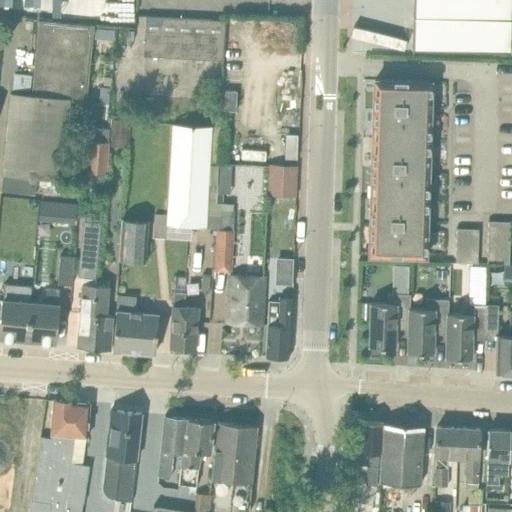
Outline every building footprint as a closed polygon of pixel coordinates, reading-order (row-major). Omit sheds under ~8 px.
[(413,0),(412,48),(511,51),(511,0),(413,0)] [(62,9),(38,7),(30,95),(11,93),(0,202),(0,253),(28,257),(36,176),(63,179),(70,100),(87,102),(94,38),(94,28),(95,25),(61,22),(62,9)] [(143,55),(202,59),(223,60),(225,20),(146,15),(143,55)] [(94,28),(94,38),(114,39),(114,29),(94,28)] [(369,254),(369,255),(425,257),(426,227),(427,198),(428,169),(429,140),(430,111),(431,81),(375,79),(374,109),(373,138),(372,167),(371,196),(370,225),(369,254)] [(127,145),(128,119),(114,118),(113,144),(127,145)] [(219,125),(171,123),(165,223),(214,228),(219,125)] [(89,140),(88,151),(86,171),(106,173),(109,142),(89,140)] [(296,167),(270,166),(269,175),(268,175),(268,193),(295,194),(296,167)] [(222,209),(216,269),(230,270),(233,209),(222,209)] [(84,218),(78,272),(94,274),(100,220),(84,218)] [(148,220),(121,218),(118,261),(145,263),(148,220)] [(508,220),(488,220),(484,263),(508,263),(508,220)] [(477,227),(454,226),(453,262),(475,262),(477,227)] [(74,256),(75,242),(65,248),(64,255),(60,255),(58,283),(71,285),(74,256)] [(229,275),(228,302),(227,322),(262,324),(264,277),(229,275)] [(185,277),(175,276),(171,347),(195,348),(198,307),(183,307),(185,277)] [(83,283),(77,347),(93,348),(100,279),(91,278),(90,283),(83,283)] [(101,279),(100,279),(94,348),(110,349),(113,315),(106,314),(109,285),(100,284),(101,279)] [(17,285),(4,284),(0,333),(0,337),(3,337),(3,340),(14,341),(15,338),(28,339),(31,301),(16,300),(17,285)] [(45,302),(31,301),(28,339),(40,340),(40,343),(51,344),(51,341),(55,342),(59,288),(47,287),(45,302)] [(370,302),(369,346),(395,347),(396,322),(408,323),(409,293),(387,293),(387,303),(370,302)] [(408,323),(407,351),(434,352),(434,328),(446,328),(447,299),(426,298),(426,308),(410,307),(411,293),(409,293),(408,323)] [(136,296),(116,294),(115,310),(116,310),(113,350),(154,353),(157,314),(135,312),(136,296)] [(292,298),(279,297),(278,300),(269,300),(267,324),(265,356),(289,357),(292,298)] [(446,328),(445,357),(472,358),(473,333),(485,333),(486,304),(465,303),(464,313),(449,313),(450,299),(447,299),(446,328)] [(486,304),(485,333),(498,334),(496,372),(511,372),(511,309),(511,310),(510,334),(498,334),(499,304),(486,304)] [(256,325),(207,327),(208,354),(257,352),(256,325)] [(90,401),(53,399),(50,437),(40,436),(36,464),(55,467),(56,460),(70,463),(71,462),(74,438),(87,439),(90,401)] [(110,409),(106,455),(102,489),(104,493),(106,495),(108,497),(109,498),(112,499),(130,501),(131,501),(141,412),(110,409)] [(187,418),(164,415),(157,475),(170,476),(173,452),(182,453),(182,451),(183,451),(187,418)] [(214,421),(187,418),(183,451),(182,451),(182,453),(177,489),(195,492),(200,452),(210,453),(214,421)] [(384,422),(360,420),(357,464),(367,464),(366,484),(377,485),(380,451),(382,451),(384,422)] [(218,421),(215,441),(211,478),(234,480),(230,511),(235,511),(248,511),(257,425),(218,421)] [(384,422),(382,451),(380,482),(420,485),(424,425),(384,422)] [(458,427),(437,426),(435,457),(434,484),(447,484),(447,457),(457,458),(458,427)] [(480,428),(458,427),(457,458),(467,458),(465,487),(477,488),(480,428)] [(487,448),(485,488),(500,488),(500,483),(497,483),(498,474),(508,475),(509,460),(508,460),(509,430),(488,428),(487,448)] [(55,467),(36,464),(30,500),(50,503),(51,498),(82,503),(83,503),(89,465),(71,462),(70,463),(56,460),(55,467)] [(177,494),(175,508),(154,505),(152,511),(207,511),(209,494),(191,493),(191,496),(177,494)]
